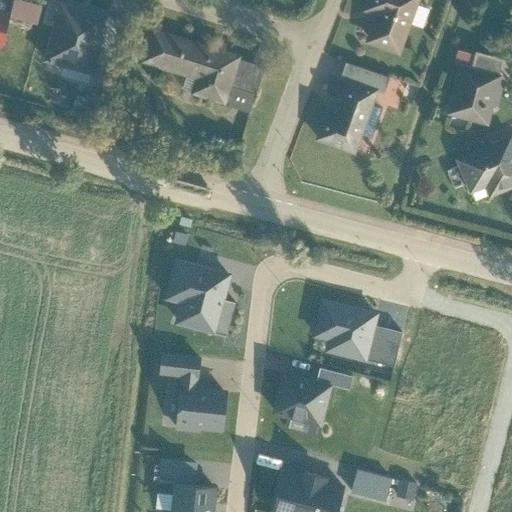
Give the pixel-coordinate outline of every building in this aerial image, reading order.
[(19,0),(17,11),(0,6),(0,43),(16,47),(23,17),(45,22),(49,1),(45,0),(19,0)] [(405,53),(424,0),(368,0),(364,11),(380,17),(371,41),(405,53)] [(194,91),(229,102),(234,87),(241,66),(245,54),(156,25),(145,59),(199,76),(194,91)] [(497,121),(508,71),(465,61),(454,112),(497,121)] [(368,160),(393,94),(355,80),(342,114),(329,109),(317,141),(368,160)] [(511,188),(511,135),(459,155),(473,190),(493,183),(498,194),(511,188)] [(234,271),(179,256),(169,295),(187,300),(182,320),(218,330),(223,310),(234,271)] [(403,322),(333,309),(325,350),(396,362),(403,322)] [(210,361),(168,355),(165,374),(207,380),(210,361)] [(337,382),(286,369),(275,409),(326,423),(337,382)] [(235,430),(237,390),(184,388),(182,427),(235,430)] [(306,472),(286,467),(275,511),(340,511),(348,482),(330,478),(331,473),(307,468),(306,472)] [(362,467),(356,490),(391,498),(397,475),(362,467)] [(399,492),(417,496),(421,479),(403,475),(399,492)] [(212,511),(215,481),(175,478),(172,511),(212,511)]
